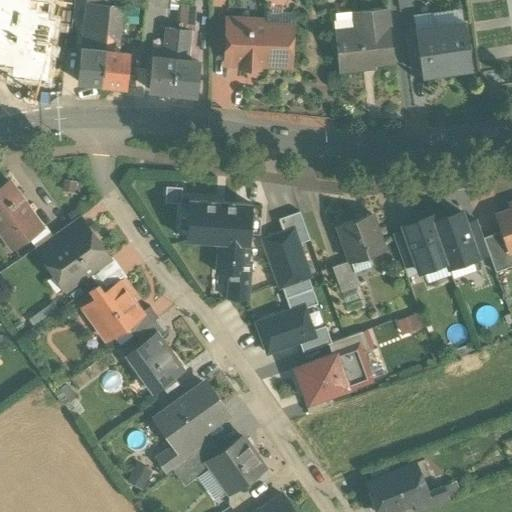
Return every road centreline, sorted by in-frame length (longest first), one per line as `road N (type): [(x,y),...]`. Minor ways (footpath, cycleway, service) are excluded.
road 1 (residential): [(100,116),(97,171),(338,511)]
road 2 (residential): [(511,140),(407,152),(100,116)]
